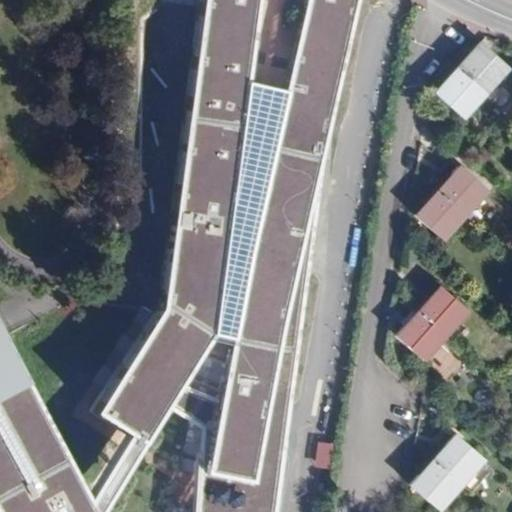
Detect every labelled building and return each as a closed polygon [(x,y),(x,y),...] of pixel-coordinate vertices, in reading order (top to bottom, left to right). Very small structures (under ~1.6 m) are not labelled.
[(185,376),(215,327),(232,339),(222,391),(207,477),(281,486),(282,486),(283,484),(289,444),(333,100),(353,0),(302,0),(284,87),(247,79),(257,0),(202,0),(162,303),(98,406),(132,428),(148,438),(171,399),(185,376)] [(505,68),(477,45),(454,69),(481,93),(505,68)] [(481,93),(454,69),(433,92),(459,116),(481,93)] [(483,191),(456,167),(432,192),(460,216),(483,191)] [(460,216),(432,192),(413,215),(438,240),(460,216)] [(463,312),(436,288),(413,312),(441,336),(463,312)] [(441,336),(413,312),(391,337),(418,360),(441,336)] [(507,356),(511,351),(511,343),(501,332),(492,340),(507,356)] [(0,511),(88,511),(85,505),(81,496),(73,483),(65,468),(0,342),(0,511)] [(185,376),(171,399),(205,421),(199,511),(280,511),(281,486),(207,477),(222,391),(185,376)] [(477,459),(449,436),(427,461),(455,484),(477,459)] [(295,444),(289,444),(283,484),(297,483),(295,444)] [(455,484),(427,461),(407,485),(434,508),(455,484)]
